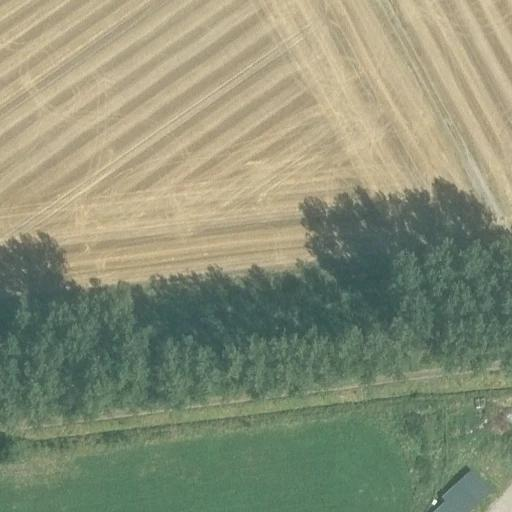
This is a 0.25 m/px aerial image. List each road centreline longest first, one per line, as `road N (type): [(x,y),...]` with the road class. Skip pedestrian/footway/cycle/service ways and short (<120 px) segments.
road 1 (track): [(0,430),(511,363)]
road 2 (track): [(380,0),(511,244)]
